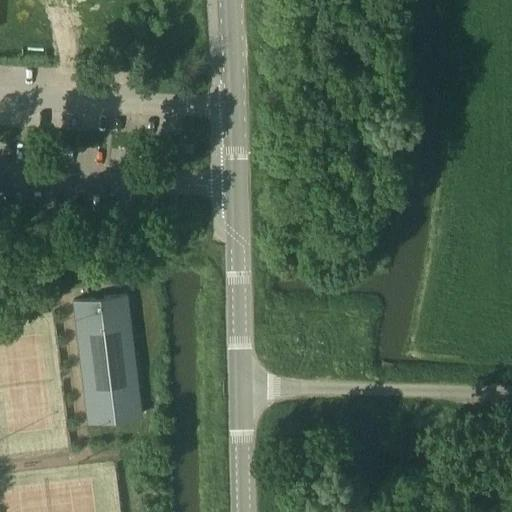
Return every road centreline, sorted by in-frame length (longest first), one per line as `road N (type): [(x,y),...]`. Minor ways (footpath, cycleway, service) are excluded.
road 1 (tertiary): [(242,390),(228,0)]
road 2 (unclassified): [(242,390),(511,393)]
road 3 (tertiary): [(244,511),(242,390)]
